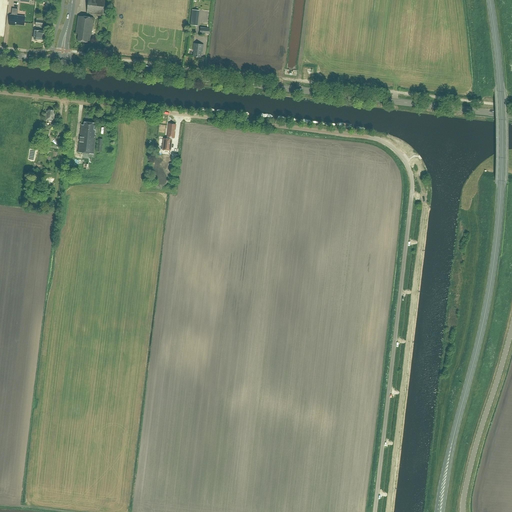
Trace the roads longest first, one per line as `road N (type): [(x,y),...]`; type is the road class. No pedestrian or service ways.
road 1 (unclassified): [(373,511),(411,193),(399,153),(368,137),(0,92)]
road 2 (secondary): [(438,511),(498,223),(500,91),(489,0)]
road 3 (tertiary): [(511,115),(65,61)]
road 4 (unclassified): [(462,511),(511,327)]
